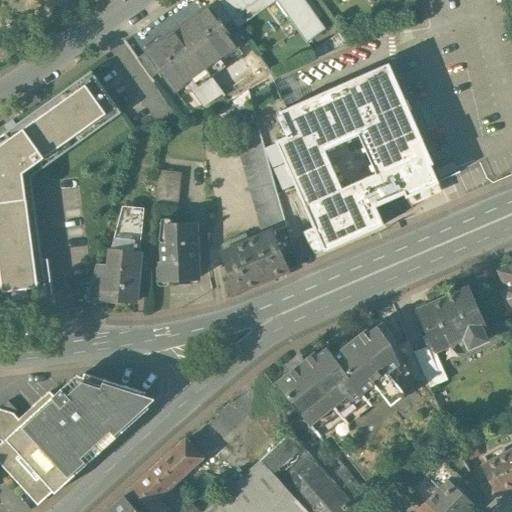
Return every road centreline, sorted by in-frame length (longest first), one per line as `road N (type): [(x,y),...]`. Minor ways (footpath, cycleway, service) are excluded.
road 1 (secondary): [(511,195),(247,313),(133,340)]
road 2 (secondary): [(179,404),(295,316),(511,222)]
road 3 (residential): [(0,100),(145,0)]
road 4 (secondary): [(60,511),(179,404)]
road 5 (secondary): [(133,340),(4,356)]
